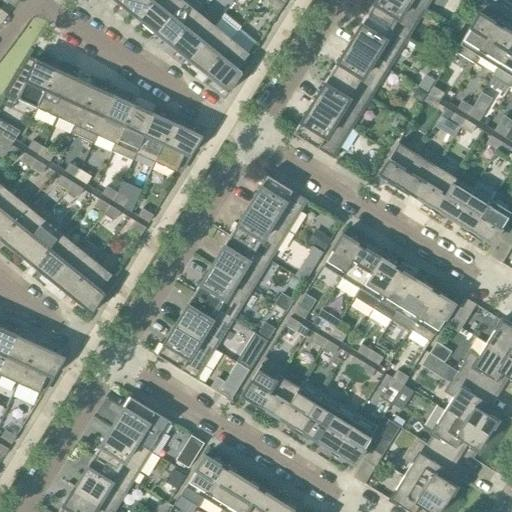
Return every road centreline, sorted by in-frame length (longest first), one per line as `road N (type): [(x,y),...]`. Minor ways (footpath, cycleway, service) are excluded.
road 1 (residential): [(511,298),(253,136)]
road 2 (residential): [(361,511),(117,365)]
road 3 (residential): [(117,365),(253,136)]
road 4 (residential): [(253,136),(39,0)]
road 5 (residential): [(25,511),(117,365)]
road 6 (residential): [(253,136),(338,0)]
road 7 (residential): [(117,365),(0,285)]
